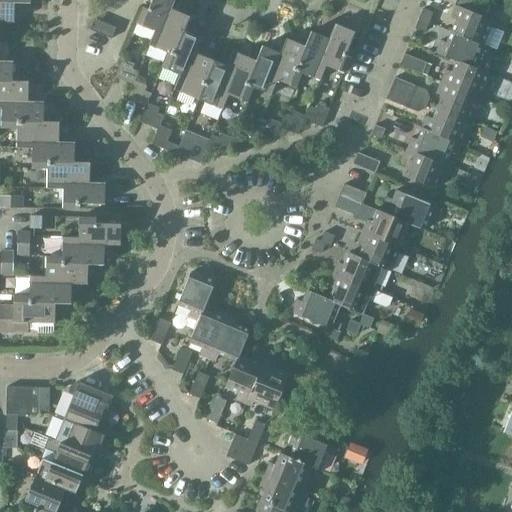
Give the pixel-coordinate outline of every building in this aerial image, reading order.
[(142,7),(136,22),(156,30),(161,33),(171,10),(174,0),(152,0),(148,10),(142,7)] [(477,0),(458,0),(457,5),(484,17),(489,4),(477,0)] [(0,3),(0,23),(13,24),(13,4),(0,3)] [(455,20),(451,31),(483,45),(490,27),(497,30),(500,23),(484,17),(457,5),(455,5),(449,18),(455,20)] [(101,7),(96,20),(117,28),(122,16),(101,7)] [(190,17),(171,10),(161,33),(156,30),(150,45),(155,47),(168,53),(174,55),(184,31),(190,17)] [(423,10),(419,19),(428,23),(432,13),(423,10)] [(90,30),(112,39),(116,28),(94,19),(90,30)] [(419,19),(415,29),(424,32),(428,23),(419,19)] [(319,64),(326,67),(344,74),(351,57),(345,55),(355,32),(336,24),(329,40),(319,64)] [(202,39),(184,31),(174,55),(168,53),(162,68),(168,70),(180,75),(186,78),(196,53),(202,39)] [(481,71),(483,65),(476,62),(483,45),(451,31),(446,43),(440,40),(435,52),(435,53),(455,61),(456,61),(481,71)] [(302,74),(313,78),(320,81),(326,67),(319,64),(329,40),(311,32),(305,46),(295,71),(302,74)] [(289,85),(296,89),(302,74),(295,71),(305,46),(287,39),(281,54),(271,78),(278,81),(289,85)] [(429,60),(432,51),(412,45),(410,54),(429,60)] [(272,96),(278,81),(271,78),(281,54),(263,46),(256,61),(247,85),(254,89),(265,93),(272,96)] [(214,61),(196,53),(186,78),(180,75),(175,89),(181,92),(198,99),(199,100),(215,61),(214,61)] [(256,61),(238,54),(232,68),(222,92),(229,95),(241,100),(248,103),(254,89),(247,85),(256,61)] [(427,64),(405,55),(400,66),(422,75),(427,64)] [(0,81),(13,82),(14,62),(0,61),(0,81)] [(134,87),(136,82),(139,73),(133,70),(135,65),(122,61),(116,80),(133,87),(134,87)] [(232,68),(215,61),(199,100),(216,107),(223,110),(229,95),(222,92),(232,68)] [(455,61),(451,73),(445,70),(440,82),(486,101),(489,95),(481,92),(488,74),(481,71),(456,61),(455,61)] [(427,64),(422,75),(427,77),(432,66),(427,64)] [(395,77),(391,89),(428,104),(430,98),(427,90),(395,77)] [(0,81),(0,109),(2,109),(2,102),(29,103),(29,82),(13,82),(0,81)] [(146,109),(148,104),(152,95),(146,92),(148,88),(136,82),(134,87),(133,87),(127,101),(145,109),(146,109)] [(440,82),(435,94),(441,96),(437,108),(469,121),(476,103),(484,106),(486,101),(440,82)] [(425,110),(428,104),(391,89),(386,100),(417,113),(425,110)] [(44,104),(29,103),(2,102),(2,109),(2,121),(2,129),(18,129),(18,121),(43,122),(44,104)] [(161,127),(165,117),(158,114),(160,110),(148,104),(146,109),(145,109),(139,124),(158,132),(161,127)] [(309,107),(306,116),(304,121),(322,128),(330,109),(319,104),(317,110),(309,107)] [(384,124),(407,135),(415,117),(392,106),(384,124)] [(469,121),(437,108),(432,120),(426,118),(421,129),(454,143),(467,148),(470,141),(462,138),(469,121)] [(285,114),(282,124),(280,128),(298,135),(306,116),(295,112),(292,117),(285,114)] [(261,122),(258,131),(256,135),(274,142),(282,124),(270,119),(268,125),(261,122)] [(60,123),(43,122),(18,121),(18,129),(17,142),(17,149),(32,150),(33,143),(59,143),(60,123)] [(237,129),(233,139),(232,143),(250,150),(258,131),(246,126),(244,132),(237,129)] [(385,130),(375,126),(371,136),(381,140),(385,130)] [(176,156),(179,148),(168,143),(173,132),(161,127),(158,132),(152,146),(176,156)] [(421,129),(416,140),(412,138),(407,150),(452,169),(455,163),(448,160),(454,143),(421,129)] [(212,137),(210,142),(207,151),(225,158),(233,139),(222,134),(220,140),(212,137)] [(192,153),(179,148),(176,156),(201,166),(210,142),(198,138),(192,153)] [(48,163),(74,164),(74,144),(59,143),(33,143),(32,150),(32,162),(32,170),(48,170),(48,163)] [(452,169),(407,150),(401,163),(407,165),(402,177),(435,191),(443,172),(450,175),(452,169)] [(380,163),(358,154),(353,164),(376,174),(380,163)] [(48,163),(48,170),(48,183),(47,191),(63,191),(64,184),(89,185),(90,164),(74,164),(48,163)] [(63,191),(63,197),(63,209),(79,210),(79,205),(104,206),(105,185),(89,185),(64,184),(63,191)] [(362,204),(367,194),(345,185),(340,196),(362,204)] [(442,209),(397,191),(392,204),(396,206),(392,216),(410,224),(425,231),(432,213),(440,216),(442,209)] [(0,195),(0,207),(22,208),(23,196),(0,195)] [(362,204),(340,196),(335,207),(366,220),(361,231),(408,250),(411,245),(403,241),(410,224),(392,216),(362,204)] [(31,227),(55,228),(55,217),(31,216),(31,227)] [(96,219),(80,218),(79,240),(78,246),(105,247),(120,248),(121,226),(96,225),(96,219)] [(362,246),(357,257),(391,270),(398,252),(406,256),(408,250),(361,231),(356,244),(362,246)] [(325,232),(321,242),(326,244),(330,246),(334,236),(325,232)] [(31,234),(19,233),(18,257),(30,258),(31,234)] [(322,254),(326,244),(321,242),(317,240),(313,250),(322,254)] [(511,241),(500,270),(511,275),(511,420),(507,432),(511,434),(511,241)] [(47,264),(89,266),(104,267),(105,247),(63,245),(63,259),(48,258),(47,264)] [(3,252),(2,273),(2,276),(13,277),(15,253),(3,252)] [(338,262),(333,274),(379,292),(381,288),(374,285),(381,268),(390,272),(391,270),(357,257),(348,254),(344,265),(338,262)] [(88,285),(89,266),(47,264),(47,278),(31,277),(30,283),(73,285),(88,285)] [(204,309),(217,277),(217,276),(204,271),(202,277),(191,273),(178,305),(191,310),(187,318),(198,323),(201,314),(204,308),(204,309)] [(333,274),(328,286),(334,288),(329,300),(340,304),(339,304),(362,313),(368,299),(369,295),(377,298),(379,303),(385,306),(389,304),(391,297),(379,292),(333,274)] [(30,283),(30,298),(29,304),(56,305),(72,305),(73,285),(30,283)] [(302,302),(297,300),(292,312),(331,328),(338,331),(341,325),(332,322),(339,304),(340,304),(329,300),(307,291),(302,302)] [(56,326),(56,305),(29,304),(30,298),(15,297),(15,303),(14,306),(0,305),(0,332),(15,333),(16,324),(56,326)] [(204,308),(201,314),(198,323),(189,344),(202,349),(199,356),(210,360),(229,312),(218,307),(215,313),(204,309),(204,308)] [(412,308),(406,320),(416,325),(422,313),(412,308)] [(239,323),(242,317),(229,312),(210,360),(216,362),(219,355),(236,362),(239,354),(240,354),(251,328),(250,328),(239,323)] [(363,314),(359,324),(360,325),(369,328),(373,318),(363,314)] [(161,318),(151,340),(163,345),(172,323),(161,318)] [(383,320),(379,330),(388,333),(392,323),(383,320)] [(360,325),(359,324),(351,321),(347,330),(357,334),(360,325)] [(331,328),(327,336),(337,340),(340,332),(338,331),(331,328)] [(182,348),(173,371),(184,376),(194,352),(182,348)] [(235,401),(246,405),(265,358),(253,354),(251,359),(240,354),(239,354),(236,362),(225,388),(238,393),(235,401)] [(277,363),(265,358),(246,405),(251,408),(255,400),(272,407),(280,390),(286,375),(286,373),(275,369),(277,363)] [(199,372),(190,394),(201,398),(210,376),(199,372)] [(297,379),(286,375),(280,390),(291,394),(297,379)] [(60,401),(64,381),(47,378),(44,399),(60,401)] [(101,434),(108,416),(110,410),(98,405),(104,392),(79,382),(71,385),(68,393),(74,395),(71,401),(64,420),(74,424),(74,423),(100,434),(101,434)] [(6,414),(18,415),(18,387),(7,387),(6,414)] [(18,415),(28,415),(28,387),(18,387),(18,415)] [(28,415),(38,415),(38,409),(39,387),(28,387),(28,415)] [(215,397),(207,419),(218,423),(227,402),(215,397)] [(96,459),(97,457),(106,437),(106,436),(101,434),(100,434),(74,423),(74,424),(64,420),(55,440),(66,444),(65,445),(92,456),(91,457),(96,459)] [(256,421),(252,430),(262,434),(265,424),(256,421)] [(239,426),(236,435),(247,439),(249,440),(252,432),(239,426)] [(17,430),(6,430),(6,444),(6,448),(17,448),(17,430)] [(252,432),(249,440),(258,443),(262,434),(252,430),(252,432)] [(294,446),(289,457),(322,470),(329,453),(336,456),(339,449),(293,431),(288,443),(294,446)] [(227,456),(238,461),(247,439),(236,435),(227,456)] [(43,458),(53,461),(84,474),(91,457),(92,456),(65,445),(66,444),(55,440),(49,437),(45,447),(47,449),(43,458)] [(249,465),(258,443),(249,440),(247,439),(238,461),(249,465)] [(351,446),(346,457),(361,463),(366,452),(351,446)] [(270,462),(264,474),(310,493),(312,487),(306,485),(312,468),(321,471),(322,470),(289,457),(279,454),(275,464),(270,462)] [(76,493),(84,474),(53,461),(43,458),(35,479),(65,491),(66,489),(76,493)] [(308,497),(310,493),(264,474),(260,485),(266,488),(261,500),(290,511),(308,511),(314,500),(308,497)] [(34,511),(56,511),(65,491),(35,479),(26,500),(38,505),(35,511),(34,511)] [(312,487),(310,493),(317,496),(319,489),(312,486),(312,487)] [(343,498),(340,506),(347,508),(347,507),(350,500),(343,498)] [(258,511),(290,511),(261,500),(256,511),(258,511)]
